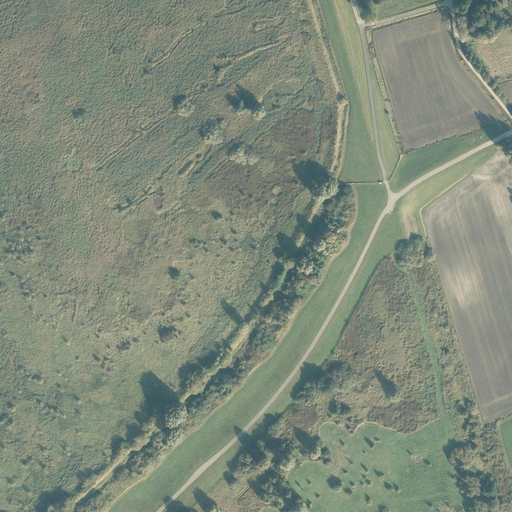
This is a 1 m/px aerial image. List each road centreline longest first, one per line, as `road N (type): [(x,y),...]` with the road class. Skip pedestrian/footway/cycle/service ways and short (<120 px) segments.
road 1 (track): [(388,205),(467,511)]
road 2 (track): [(391,199),(361,27)]
road 3 (track): [(451,2),(461,53),(511,117)]
